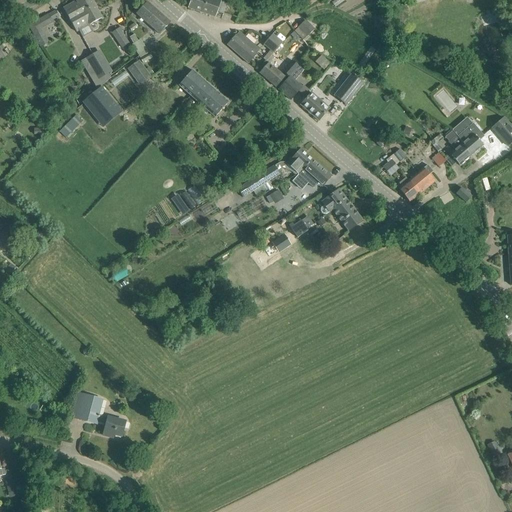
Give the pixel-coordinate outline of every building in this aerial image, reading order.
[(78,0),(63,8),(70,20),(95,7),(90,0),(78,0)] [(190,0),(188,8),(201,13),(205,0),(190,0)] [(226,4),(213,0),(205,0),(201,13),(215,17),(217,12),(223,14),(226,4)] [(147,2),(136,14),(159,34),(170,22),(147,2)] [(70,20),(76,32),(101,18),(95,7),(70,20)] [(49,14),(29,25),(37,40),(45,36),(41,30),(54,23),(49,14)] [(296,41),(300,37),(303,40),(314,30),(305,21),(290,35),(296,41)] [(137,27),(134,23),(128,28),(131,32),(137,27)] [(120,27),(111,34),(122,49),(129,44),(121,32),(123,31),(120,27)] [(260,50),(239,32),(227,45),(248,63),(260,50)] [(133,35),(129,38),(133,44),(137,41),(133,35)] [(282,43),(272,35),(264,45),(274,53),(282,43)] [(385,50),(380,46),(376,53),(381,56),(385,50)] [(99,52),(92,55),(105,77),(111,73),(99,52)] [(86,59),(81,62),(97,89),(101,87),(102,86),(99,80),(105,77),(92,55),(86,59)] [(321,55),(316,60),(324,68),(329,62),(321,55)] [(277,64),(271,59),(259,73),(276,87),(285,78),(274,68),(277,64)] [(140,87),(154,76),(148,67),(145,70),(139,61),(127,69),(140,87)] [(289,77),(298,67),(292,61),(283,72),(289,77)] [(342,72),(344,65),(333,62),(331,70),(342,72)] [(278,90),(290,100),(302,87),(294,81),(304,70),(300,64),(298,67),(289,77),(278,90)] [(179,86),(191,96),(204,81),(192,71),(179,86)] [(351,75),(334,96),(346,105),(363,84),(351,75)] [(195,100),(194,102),(196,104),(193,107),(204,117),(209,112),(215,117),(228,102),(204,81),(191,96),(195,100)] [(303,96),(308,90),(303,86),(302,87),(298,91),(303,96)] [(97,89),(83,102),(103,127),(121,112),(101,87),(97,89)] [(318,121),(329,109),(311,93),(300,105),(318,121)] [(335,115),(341,107),(335,103),(329,112),(335,115)] [(65,138),(82,121),(76,114),(59,131),(65,138)] [(511,128),(504,118),(492,128),(508,147),(511,142),(511,128)] [(475,125),(459,139),(473,155),(483,146),(479,141),(485,137),(475,125)] [(448,142),(455,150),(450,154),(460,166),(473,155),(459,139),(452,131),(445,137),(449,142),(448,142)] [(289,162),(287,165),(294,171),(297,174),(299,175),(303,170),(313,159),(311,158),(301,149),(294,156),(289,162)] [(405,158),(399,150),(393,155),(399,163),(405,158)] [(440,153),(432,159),(439,167),(447,160),(440,153)] [(303,170),(299,175),(313,188),(318,183),(322,187),(325,184),(332,177),(313,159),(303,170)] [(399,168),(393,160),(384,168),(390,175),(399,168)] [(427,165),(408,181),(419,194),(435,182),(429,175),(433,172),(427,165)] [(269,181),(280,174),(275,166),(238,189),(244,198),(254,192),(257,196),(272,186),(269,181)] [(487,177),(481,179),(484,191),(490,189),(487,177)] [(408,181),(398,189),(409,203),(419,194),(408,181)] [(456,194),(466,203),(471,197),(461,188),(456,194)] [(269,204),(281,198),(277,190),(265,196),(269,204)] [(327,215),(333,210),(346,200),(338,190),(325,200),(321,203),(324,206),(321,207),(320,211),(323,214),(327,215)] [(346,200),(333,210),(349,232),(363,221),(346,200)] [(302,221),(290,228),(297,238),(308,231),(306,229),(307,229),(302,221)] [(6,228),(0,237),(10,244),(16,234),(6,228)] [(269,257),(277,251),(278,253),(290,245),(284,236),(272,243),(264,249),(269,257)] [(103,400),(84,395),(78,419),(96,424),(97,422),(106,425),(103,435),(113,438),(114,435),(121,437),(126,420),(108,415),(108,416),(99,414),(103,400)] [(14,483),(7,485),(10,495),(17,494),(14,483)]
